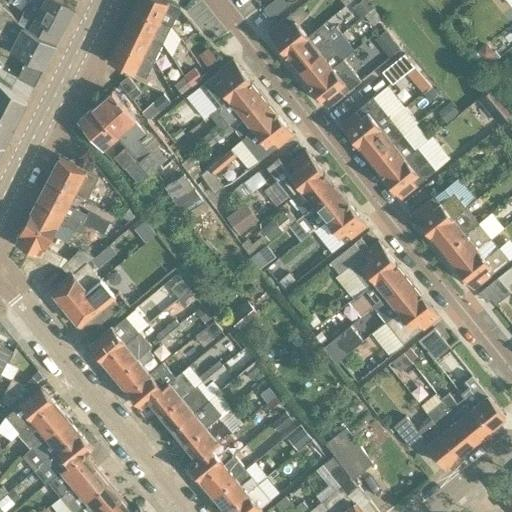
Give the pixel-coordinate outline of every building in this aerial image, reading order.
[(28,30),(56,42),(75,8),(59,0),(29,0),(18,21),(28,30)] [(136,0),(133,8),(170,27),(178,9),(160,0),(136,0)] [(271,19),(292,3),(289,0),(274,0),(263,9),(271,19)] [(362,18),(373,8),(366,0),(360,0),(352,7),(362,18)] [(28,30),(18,21),(0,5),(0,39),(9,48),(8,50),(24,63),(16,77),(33,87),(56,42),(28,30)] [(284,55),(307,36),(298,25),(308,16),(300,6),(289,15),(266,33),(284,55)] [(373,8),(362,18),(369,26),(381,16),(374,7),(373,8)] [(161,45),(170,27),(133,8),(124,26),(161,45)] [(296,70),(330,43),(342,33),(336,26),(330,31),(323,23),(307,36),(284,55),(296,70)] [(152,64),(161,45),(124,26),(115,45),(151,63),(152,64)] [(389,58),(400,48),(393,39),(381,49),(389,58)] [(309,86),(342,59),(330,43),(296,70),(309,86)] [(145,79),(152,64),(151,63),(115,45),(108,61),(133,74),(134,73),(145,79)] [(485,45),(477,52),(484,60),(492,53),(485,45)] [(207,67),(218,60),(209,47),(198,55),(207,67)] [(414,66),(404,54),(382,71),(392,84),(407,72),(424,93),(433,85),(417,64),(414,66)] [(342,59),(309,86),(326,108),(343,95),(354,88),(360,82),(354,75),(342,59)] [(217,109),(251,82),(234,60),(200,87),(217,109)] [(184,78),(190,87),(201,78),(194,69),(183,77),(184,78)] [(131,99),(140,93),(127,76),(119,83),(120,84),(131,99)] [(181,94),(190,87),(184,78),(183,77),(173,85),(181,94)] [(0,140),(5,143),(27,100),(0,80),(0,140)] [(217,109),(216,110),(229,125),(230,124),(264,98),(251,82),(217,109)] [(357,146),(390,119),(405,107),(388,85),(339,123),(357,146)] [(501,126),(511,116),(511,107),(494,86),(478,99),(501,126)] [(438,95),(431,87),(424,93),(422,94),(429,102),(438,95)] [(148,121),(146,119),(139,124),(135,119),(134,120),(111,92),(93,108),(148,175),(160,166),(163,169),(177,158),(148,121)] [(163,94),(146,107),(140,112),(146,119),(148,121),(155,115),(159,111),(170,103),(163,94)] [(264,98),(230,124),(235,130),(242,139),(276,113),(264,98)] [(450,102),(437,112),(446,123),(459,113),(450,102)] [(138,184),(148,175),(93,108),(77,121),(102,152),(104,151),(112,161),(115,159),(123,169),(125,168),(138,184)] [(248,169),(258,161),(293,135),(276,113),(242,139),(231,147),(237,155),(248,169)] [(370,161),(403,135),(390,119),(357,146),(370,161)] [(227,136),(235,130),(230,124),(229,125),(222,130),(225,134),(227,136)] [(225,134),(222,130),(218,125),(208,133),(215,142),(224,136),(225,134)] [(208,133),(198,140),(206,150),(215,142),(208,133)] [(405,158),(414,150),(403,135),(370,161),(382,177),(405,158)] [(231,147),(203,172),(200,174),(213,194),(224,187),(213,174),(237,155),(231,147)] [(301,191),(325,173),(306,149),(289,162),(285,166),(278,157),(267,166),(280,182),(287,191),(292,197),(301,191)] [(405,158),(382,177),(400,199),(435,171),(417,149),(415,151),(414,150),(405,158)] [(193,180),(200,174),(203,172),(191,156),(181,164),(193,180)] [(47,179),(74,194),(74,193),(87,199),(98,177),(59,158),(47,179)] [(242,200),(267,180),(259,170),(234,190),(242,200)] [(302,214),(337,188),(325,173),(301,191),(292,197),(290,199),(293,202),(302,214)] [(182,215),(202,202),(184,175),(164,188),(182,215)] [(68,205),(74,194),(47,179),(36,201),(79,223),(79,222),(81,223),(86,214),(68,205)] [(477,200),(460,180),(437,199),(434,196),(411,214),(429,237),(466,209),(477,200)] [(325,221),(348,203),(337,188),(302,214),(307,220),(309,219),(316,228),(325,221)] [(75,231),(79,223),(36,201),(25,222),(52,237),(59,223),(75,231)] [(245,203),(226,217),(240,236),(259,221),(245,203)] [(348,203),(325,221),(342,243),(366,225),(348,203)] [(121,216),(130,221),(134,216),(129,208),(121,216)] [(288,208),(261,230),(270,242),(296,219),(288,208)] [(442,253),(479,224),(466,209),(429,237),(442,253)] [(99,216),(92,229),(103,234),(110,222),(99,216)] [(145,242),(156,233),(145,220),(134,229),(145,242)] [(46,247),(52,237),(25,222),(18,234),(21,236),(17,243),(61,268),(69,277),(87,264),(87,263),(93,257),(79,249),(69,259),(46,247)] [(79,222),(79,223),(75,231),(78,233),(86,230),(88,227),(81,223),(79,222)] [(454,268),(477,250),(477,249),(490,238),(479,224),(442,253),(454,268)] [(247,238),(241,243),(251,257),(258,251),(266,245),(270,242),(261,230),(257,232),(261,237),(252,244),(247,238)] [(365,287),(396,262),(379,241),(369,248),(360,237),(330,262),(339,274),(349,266),(365,287)] [(477,249),(477,250),(454,268),(472,290),(489,276),(508,260),(498,247),(490,238),(477,249)] [(258,251),(251,257),(250,258),(259,269),(267,263),(258,251)] [(372,307),(408,278),(396,262),(365,287),(366,288),(360,292),(372,307)] [(64,309),(101,281),(87,264),(69,277),(51,293),(64,309)] [(511,291),(511,265),(496,279),(509,293),(511,291)] [(295,279),(289,272),(279,280),(285,288),(295,279)] [(384,323),(421,294),(408,278),(372,307),(384,323)] [(170,288),(174,293),(179,299),(191,290),(181,279),(170,288)] [(509,293),(496,279),(479,292),(487,301),(489,299),(489,300),(492,298),(496,303),(509,293)] [(101,281),(64,309),(79,328),(81,327),(89,337),(122,310),(112,298),(114,296),(101,281)] [(421,294),(384,323),(402,345),(422,330),(439,316),(421,294)] [(240,333),(260,317),(246,300),(226,316),(240,333)] [(202,306),(195,312),(205,323),(212,317),(202,306)] [(306,318),(314,327),(321,322),(313,312),(306,318)] [(179,324),(186,318),(187,318),(183,313),(176,319),(179,324)] [(102,362),(138,332),(126,316),(89,346),(102,362)] [(179,324),(183,328),(189,323),(186,318),(179,324)] [(183,328),(179,324),(176,319),(165,327),(173,337),(183,328)] [(204,346),(223,329),(215,320),(196,337),(204,346)] [(336,362),(340,360),(355,347),(363,339),(350,324),(331,339),(323,347),(336,362)] [(173,337),(165,327),(156,335),(163,344),(173,337)] [(433,360),(449,347),(434,328),(418,341),(433,360)] [(147,350),(151,347),(138,332),(102,362),(115,377),(147,350)] [(320,332),(315,336),(321,344),(327,340),(320,332)] [(0,372),(0,373),(7,361),(8,361),(12,353),(0,346),(0,372)] [(412,361),(418,357),(410,347),(404,351),(412,361)] [(153,356),(147,350),(115,377),(126,391),(150,372),(143,364),(153,356)] [(412,362),(404,351),(392,361),(400,372),(412,362)] [(226,369),(219,361),(209,368),(216,377),(226,369)] [(138,405),(147,398),(174,377),(162,362),(150,372),(126,391),(138,405)] [(256,365),(247,373),(252,379),(261,371),(256,365)] [(209,368),(198,377),(205,385),(216,377),(209,368)] [(182,371),(174,377),(147,398),(159,413),(194,386),(182,371)] [(461,393),(490,429),(506,416),(472,375),(464,381),(468,387),(461,393)] [(32,376),(24,384),(31,387),(37,382),(32,376)] [(31,387),(24,384),(12,378),(11,379),(0,400),(0,401),(9,406),(31,387)] [(203,403),(208,399),(196,385),(194,386),(159,413),(171,428),(203,403)] [(22,427),(53,402),(40,387),(19,404),(5,415),(0,422),(0,432),(11,440),(16,434),(22,427)] [(275,395),(268,387),(260,395),(266,402),(275,395)] [(215,417),(228,407),(230,404),(218,390),(208,399),(203,403),(171,428),(182,443),(215,417)] [(490,429),(461,393),(460,393),(463,397),(458,401),(450,392),(441,398),(443,400),(442,401),(474,442),(490,429)] [(435,393),(421,405),(428,412),(432,418),(430,419),(459,454),(474,442),(442,401),(435,393)] [(278,406),(274,401),(264,409),(268,415),(278,406)] [(33,444),(64,416),(53,402),(22,427),(16,434),(29,448),(31,447),(33,444)] [(227,433),(230,431),(241,422),(228,407),(215,417),(182,443),(194,459),(195,459),(210,448),(227,433)] [(285,412),(268,425),(275,433),(291,420),(285,412)] [(42,461),(77,432),(64,416),(33,444),(31,447),(42,461)] [(459,454),(430,419),(417,430),(405,416),(393,427),(410,447),(422,437),(427,443),(426,443),(445,466),(459,454)] [(352,477),(373,461),(345,426),(325,442),(352,477)] [(300,428),(287,439),(296,450),(309,439),(300,428)] [(199,478),(232,453),(229,449),(219,457),(212,448),(219,443),(220,443),(232,434),(231,433),(231,432),(230,431),(227,433),(210,448),(195,459),(194,459),(188,464),(199,478)] [(90,448),(89,446),(77,432),(42,461),(38,465),(39,466),(33,471),(44,484),(45,484),(47,482),(83,453),(90,448)] [(95,467),(83,453),(47,482),(59,497),(95,467)] [(212,494),(244,469),(239,463),(230,471),(224,463),(233,455),(232,453),(199,478),(212,494)] [(320,501),(328,511),(358,511),(345,496),(357,486),(337,461),(327,469),(340,485),(320,501)] [(71,511),(107,482),(95,467),(59,497),(71,511)] [(224,509),(256,484),(244,469),(212,494),(224,509)] [(71,511),(70,511),(102,511),(120,498),(107,482),(71,511)] [(256,484),(224,509),(226,511),(254,511),(260,508),(270,500),(256,484)] [(7,494),(13,502),(20,497),(13,488),(8,493),(7,494)] [(6,494),(0,499),(0,507),(3,511),(14,503),(13,502),(7,494),(6,494)] [(281,511),(291,503),(285,496),(275,504),(281,511)] [(132,511),(120,498),(102,511),(132,511)] [(328,511),(320,501),(311,508),(304,500),(295,507),(299,511),(328,511)]
